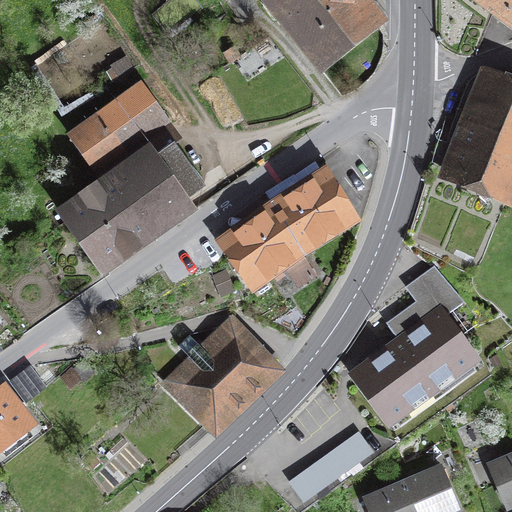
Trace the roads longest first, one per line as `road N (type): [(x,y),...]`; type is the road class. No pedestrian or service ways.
road 1 (secondary): [(412,97),(399,186),(347,305),(266,410),(157,511)]
road 2 (residential): [(412,97),(329,141),(0,362)]
